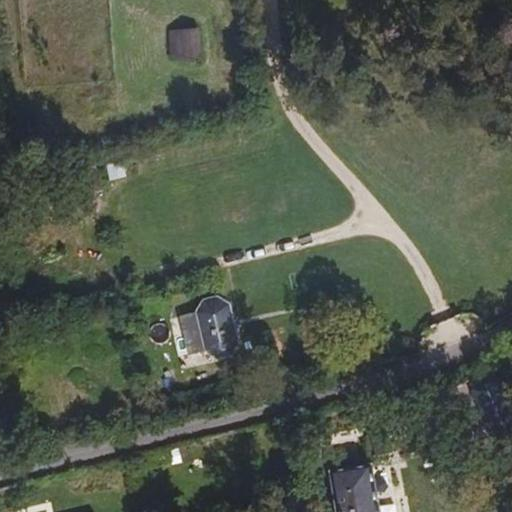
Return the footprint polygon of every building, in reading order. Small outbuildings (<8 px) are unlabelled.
[(192,56),(188,22),(158,22),(165,54),(192,56)] [(125,160),(108,164),(111,179),(128,175),(125,160)] [(237,354),(221,295),(190,303),(204,362),(237,354)] [(373,430),(375,454),(390,452),(388,428),(373,430)] [(379,511),(372,464),(332,470),(338,511),(379,511)]
